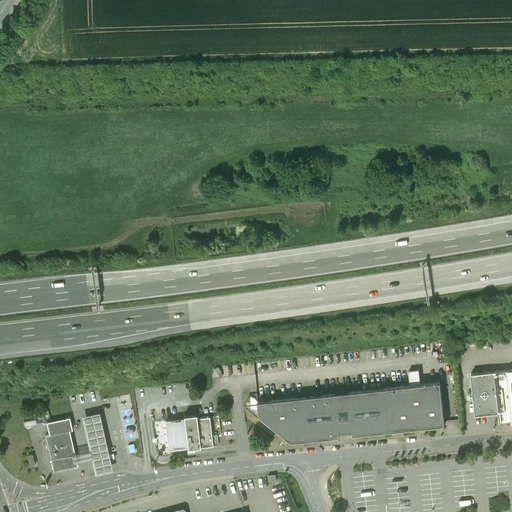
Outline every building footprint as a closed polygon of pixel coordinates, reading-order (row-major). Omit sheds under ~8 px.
[(511,367),(473,372),(477,410),(498,408),(499,422),(511,420),(511,367)] [(410,385),(258,401),(259,415),(291,441),(340,436),(339,432),(352,431),(353,435),(445,425),(441,381),(420,383),(419,370),(409,371),(410,385)] [(89,450),(91,459),(94,474),(113,470),(100,413),(81,417),(89,450)] [(218,445),(217,434),(211,434),(209,416),(196,418),(196,414),(183,416),(183,419),(165,421),(169,449),(187,447),(187,448),(187,449),(193,449),(193,448),(218,445)] [(69,418),(46,423),(49,436),(45,436),(53,472),(77,466),(76,462),(74,454),(69,431),(72,430),(69,418)] [(74,454),(76,462),(91,459),(89,450),(74,454)]
